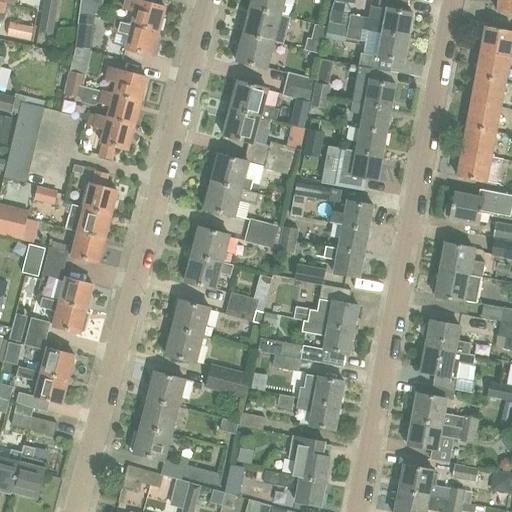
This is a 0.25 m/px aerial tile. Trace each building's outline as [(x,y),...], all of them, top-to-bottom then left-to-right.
[(84,0),(82,0),(80,12),(95,14),(97,2),(84,0)] [(135,13),(132,25),(132,26),(160,33),(166,8),(135,0),(126,0),(124,10),(135,13)] [(252,0),(251,8),(281,16),(285,0),(252,0)] [(511,0),(497,0),(497,14),(511,14),(511,0)] [(281,16),(251,8),(244,36),(274,44),(284,46),(291,19),(289,18),(281,16)] [(409,38),(413,14),(387,9),(383,34),(409,38)] [(43,14),(40,32),(51,34),(55,16),(43,14)] [(349,28),(363,30),(365,18),(351,16),(349,28)] [(122,23),(117,22),(114,34),(129,37),(126,50),(154,57),(160,33),(132,26),(132,25),(122,22),(122,23)] [(10,23),(7,38),(30,43),(33,28),(10,23)] [(511,31),(486,27),(481,53),(510,58),(511,58),(511,31)] [(361,41),(363,30),(349,28),(347,38),(361,41)] [(409,38),(383,34),(378,58),(405,63),(409,38)] [(244,36),(237,62),(267,70),(274,44),(244,36)] [(308,39),(304,51),(320,55),(323,43),(308,39)] [(506,83),(510,58),(481,53),(477,77),(506,83)] [(108,68),(105,79),(116,82),(113,95),(142,103),(149,79),(108,68)] [(70,71),(67,83),(83,88),(84,86),(86,76),(70,71)] [(416,84),(417,74),(397,72),(396,82),(416,84)] [(289,73),(286,84),(314,91),(315,82),(316,80),(289,73)] [(501,108),(506,83),(477,77),(472,103),(501,108)] [(365,106),(392,111),(397,85),(370,80),(365,106)] [(280,109),(264,105),(268,90),(237,82),(230,109),(271,120),(276,122),(280,109)] [(313,94),(329,97),(331,85),(315,82),(313,94)] [(67,83),(64,95),(79,98),(82,103),(95,106),(99,103),(110,106),(106,119),(106,120),(136,127),(142,103),(113,95),(102,92),(102,91),(84,86),(83,88),(67,83)] [(314,91),(286,84),(283,95),(312,103),(313,94),(314,91)] [(0,109),(12,112),(15,97),(0,93),(0,109)] [(329,97),(313,94),(312,103),(311,107),(327,109),(329,97)] [(19,114),(42,119),(45,108),(22,103),(19,114)] [(501,108),(472,103),(467,128),(496,133),(501,108)] [(361,130),(387,135),(392,111),(365,106),(361,130)] [(223,137),(254,144),(259,127),(268,130),(271,120),(230,109),(223,137)] [(308,115),(294,111),(291,125),(305,128),(308,115)] [(42,119),(19,114),(17,124),(40,130),(42,119)] [(90,115),(87,126),(92,127),(103,130),(100,144),(103,144),(99,158),(112,161),(115,148),(130,151),(136,127),(106,120),(106,119),(95,116),(90,115)] [(40,130),(17,124),(14,135),(37,140),(40,130)] [(492,159),(496,133),(467,128),(462,153),(492,159)] [(361,130),(357,153),(356,154),(383,159),(387,135),(361,130)] [(309,132),(307,142),(321,145),(323,134),(309,132)] [(37,140),(14,135),(12,146),(35,151),(37,140)] [(270,142),(267,155),(295,162),(298,149),(270,142)] [(319,155),(321,145),(307,142),(305,153),(319,155)] [(35,151),(12,146),(9,156),(32,162),(35,151)] [(379,182),(383,159),(356,154),(357,153),(344,150),(337,185),(362,190),(364,179),(379,182)] [(458,178),(487,184),(492,159),(462,153),(458,178)] [(212,183),(242,191),(250,193),(250,191),(253,180),(246,178),(249,163),(219,155),(212,183)] [(291,175),(295,162),(267,155),(264,168),(291,175)] [(7,167),(29,172),(32,162),(9,156),(7,167)] [(75,166),(73,173),(82,175),(84,168),(75,166)] [(29,172),(7,167),(4,178),(27,183),(29,172)] [(91,184),(84,208),(112,215),(118,191),(105,188),(109,175),(96,171),(92,185),(91,184)] [(205,210),(235,218),(240,201),(257,206),(261,194),(250,191),(250,193),(242,191),(212,183),(205,210)] [(296,183),(294,195),(320,199),(322,187),(296,183)] [(57,192),(37,187),(34,199),(54,204),(57,192)] [(446,218),(451,219),(479,225),(481,212),(510,218),(511,206),(511,196),(479,190),(478,198),(456,194),(453,204),(449,203),(445,205),(444,215),(446,218)] [(374,206),(347,201),(344,213),(332,211),(330,223),(342,225),(342,226),(369,231),(374,206)] [(29,212),(0,205),(0,234),(22,240),(29,212)] [(105,240),(112,215),(84,208),(73,205),(66,230),(78,233),(105,240)] [(247,230),(275,237),(278,226),(250,219),(247,230)] [(282,238),(297,241),(300,229),(284,226),(282,238)] [(365,255),(369,231),(342,226),(338,248),(338,250),(365,255)] [(199,228),(192,255),(223,264),(230,236),(199,228)] [(272,249),(275,237),(247,230),(244,241),(272,249)] [(72,257),(99,264),(105,240),(78,233),(72,257)] [(297,241),(282,238),(279,250),(295,253),(297,241)] [(511,244),(494,241),(491,253),(511,256),(511,244)] [(485,263),(472,261),(474,249),(445,243),(440,270),(483,278),(485,263)] [(336,260),(334,274),(361,279),(365,255),(338,250),(338,248),(326,246),(324,258),(336,260)] [(49,247),(49,248),(45,262),(65,267),(69,252),(49,247)] [(223,264),(192,255),(185,283),(216,290),(223,264)] [(65,267),(45,262),(45,265),(42,275),(62,280),(65,267)] [(294,281),(323,286),(326,269),(297,264),(294,281)] [(483,278),(440,270),(436,297),(465,302),(478,304),(483,278)] [(66,278),(60,303),(87,310),(94,286),(66,278)] [(0,314),(9,282),(0,279),(0,314)] [(328,326),(354,331),(358,307),(349,305),(352,291),(323,286),(320,300),(332,302),(330,316),(317,313),(316,322),(328,324),(328,326)] [(232,292),(228,303),(256,311),(259,299),(232,292)] [(85,319),(87,310),(60,303),(43,298),(40,308),(57,312),(53,328),(81,335),(82,332),(83,332),(86,331),(88,322),(87,319),(85,319)] [(180,301),(173,328),(204,336),(211,309),(180,301)] [(228,303),(225,315),(253,322),(261,324),(264,313),(256,311),(228,303)] [(304,320),(309,321),(311,309),(296,307),(294,319),(303,321),(304,320)] [(501,322),(511,324),(511,309),(504,308),(501,322)] [(273,311),(267,325),(280,331),(286,316),(273,311)] [(28,332),(47,337),(51,322),(31,318),(28,332)] [(354,331),(328,326),(328,324),(316,322),(309,321),(304,320),(303,321),(301,332),(326,336),(323,350),(350,355),(354,331)] [(472,344),(458,342),(461,327),(431,321),(431,324),(427,325),(425,334),(428,336),(426,347),(470,355),(472,344)] [(511,324),(501,322),(498,337),(507,338),(505,350),(511,350),(511,324)] [(197,363),(204,336),(173,328),(166,355),(197,363)] [(47,337),(28,332),(24,345),(44,350),(47,337)] [(259,353),(275,356),(302,360),(304,347),(261,339),(259,353)] [(475,356),(470,355),(426,347),(421,373),(457,379),(460,364),(473,366),(475,356)] [(48,349),(42,372),(41,374),(69,381),(75,356),(48,349)] [(302,360),(275,356),(273,367),(299,373),(302,360)] [(209,376),(247,386),(250,374),(212,364),(209,376)] [(35,398),(63,405),(69,381),(41,374),(42,372),(19,366),(17,376),(39,382),(35,398)] [(179,408),(186,380),(155,372),(148,399),(179,408)] [(244,398),(247,386),(209,376),(206,388),(244,398)] [(318,378),(316,391),(300,388),(298,399),(340,407),(345,383),(318,378)] [(511,385),(490,381),(487,397),(511,401),(511,385)] [(16,403),(29,408),(32,395),(19,392),(16,403)] [(463,415),(462,416),(445,413),(447,400),(418,394),(413,419),(442,425),(476,432),(479,418),(463,415)] [(293,399),(279,396),(277,408),(291,411),(293,399)] [(0,397),(0,412),(6,414),(10,400),(0,397)] [(179,408),(148,399),(141,426),(172,435),(179,408)] [(296,410),(312,413),(309,426),(336,431),(340,407),(298,399),(296,410)] [(15,412),(12,425),(28,430),(32,417),(15,412)] [(263,431),(265,417),(242,413),(239,426),(263,431)] [(58,423),(32,417),(28,430),(54,436),(58,423)] [(224,419),(221,431),(236,435),(239,423),(224,419)] [(476,432),(442,425),(413,419),(411,430),(408,430),(405,432),(403,440),(406,443),(408,444),(408,446),(438,451),(440,436),(460,440),(460,441),(474,444),(476,432)] [(172,435),(141,426),(139,438),(136,437),(133,439),(130,450),(132,452),(135,453),(134,454),(165,462),(172,435)] [(327,483),(331,458),(323,457),(326,442),(293,436),(289,459),(295,460),(293,475),(292,476),(327,483)] [(22,452),(12,492),(37,499),(46,464),(33,460),(36,449),(24,446),(22,452)] [(11,450),(9,461),(0,458),(0,493),(1,493),(2,490),(12,492),(22,452),(11,450)] [(151,486),(154,473),(128,465),(122,486),(139,491),(142,483),(151,486)] [(222,474),(185,465),(182,477),(219,487),(222,474)] [(455,465),(452,478),(477,483),(479,469),(455,465)] [(402,481),(400,491),(464,503),(466,490),(450,487),(449,488),(436,485),(438,474),(434,474),(434,471),(405,466),(404,467),(401,467),(398,469),(397,477),(399,480),(402,481)] [(246,470),(232,467),(226,493),(240,496),(246,470)] [(296,502),(322,507),(327,483),(292,476),(293,475),(266,471),(264,483),(298,489),(296,502)] [(154,473),(151,486),(160,488),(164,476),(154,473)] [(176,487),(171,506),(183,509),(189,484),(178,481),(176,487)] [(194,511),(201,487),(189,484),(183,509),(182,511),(194,511)] [(257,486),(254,498),(273,504),(277,491),(257,486)] [(400,491),(395,511),(426,511),(427,510),(435,511),(461,511),(464,503),(400,491)] [(237,497),(227,494),(224,505),(234,508),(237,497)] [(246,511),(260,511),(263,504),(249,500),(246,511)]
